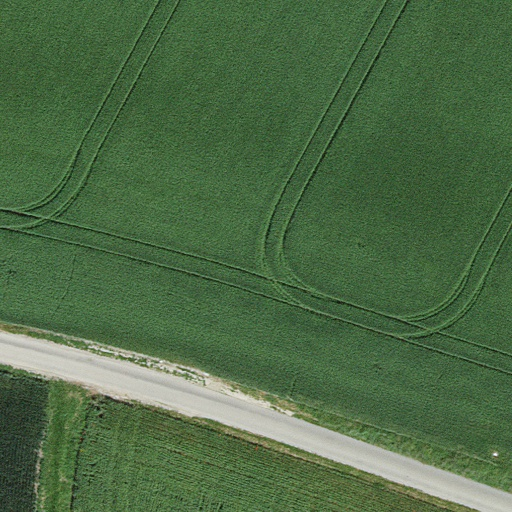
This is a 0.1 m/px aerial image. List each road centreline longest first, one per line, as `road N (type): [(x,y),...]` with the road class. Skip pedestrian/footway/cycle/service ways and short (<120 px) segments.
road 1 (unclassified): [(0,349),(93,369),(511,508)]
road 2 (track): [(93,369),(72,511)]
